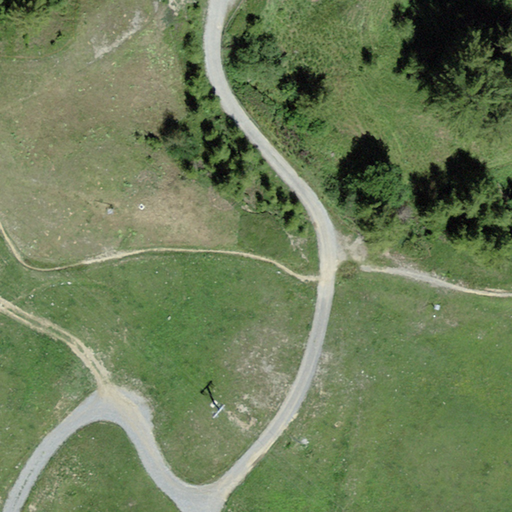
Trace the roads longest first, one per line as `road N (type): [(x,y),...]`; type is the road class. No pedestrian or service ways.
road 1 (track): [(201,507),(256,454),(304,380),(327,251),(302,189),(227,102),(211,48),(219,0)]
road 2 (track): [(0,302),(80,344),(112,413)]
road 3 (track): [(112,413),(75,419),(53,440),(10,511)]
road 4 (track): [(112,413),(137,429),(158,470),(201,507)]
